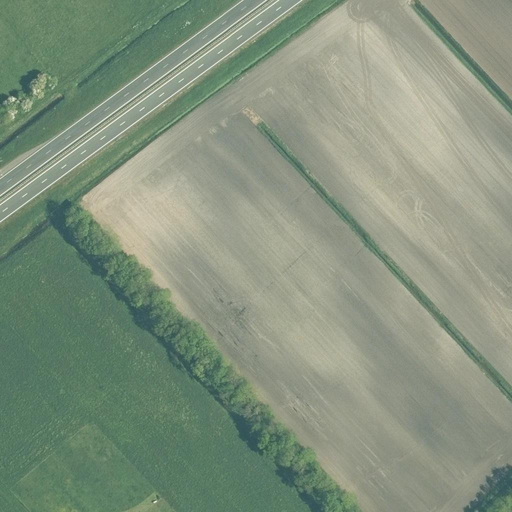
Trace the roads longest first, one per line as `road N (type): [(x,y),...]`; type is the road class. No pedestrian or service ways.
road 1 (trunk): [(0,214),(292,0)]
road 2 (trunk): [(257,0),(0,188)]
